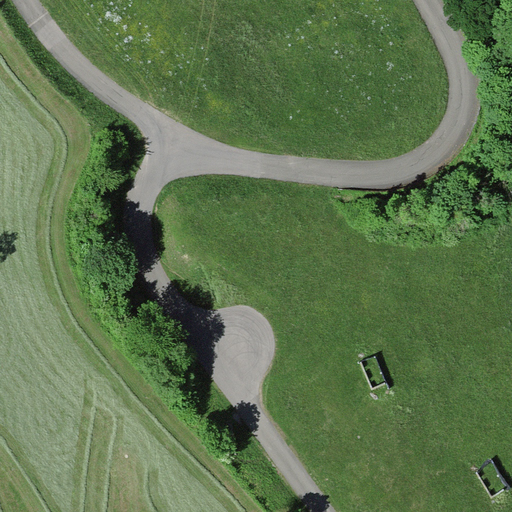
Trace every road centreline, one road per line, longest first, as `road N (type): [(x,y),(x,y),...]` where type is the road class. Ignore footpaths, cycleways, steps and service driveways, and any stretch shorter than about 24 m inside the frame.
road 1 (track): [(322,511),(150,273),(138,223),(173,145),(82,78),(21,0)]
road 2 (track): [(428,0),(463,84),(456,131),(441,148),(403,170),(373,173),(215,159)]
